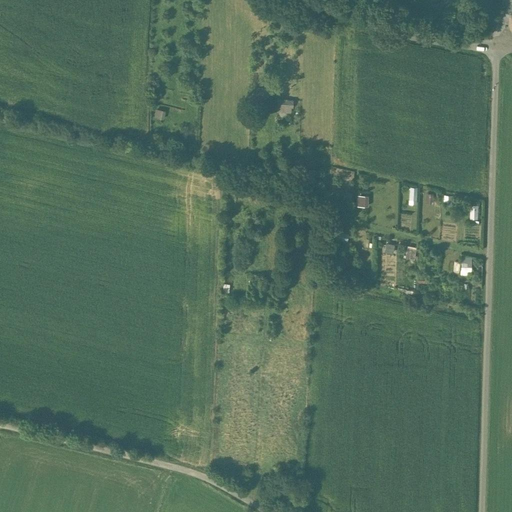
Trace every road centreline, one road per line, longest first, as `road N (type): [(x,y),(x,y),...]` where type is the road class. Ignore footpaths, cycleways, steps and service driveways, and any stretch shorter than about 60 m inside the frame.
road 1 (unclassified): [(495,47),(482,511)]
road 2 (unclassified): [(0,422),(196,473),(266,511)]
road 3 (unclassified): [(319,0),(374,27),(495,47)]
road 4 (track): [(343,222),(490,254)]
